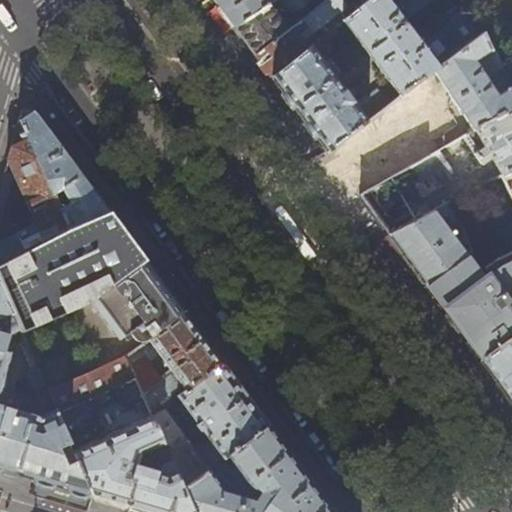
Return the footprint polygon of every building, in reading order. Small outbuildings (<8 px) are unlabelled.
[(213,0),(215,3),(235,28),(279,0),(213,0)] [(279,0),(235,28),(252,51),(255,56),(288,30),(277,16),(287,8),(290,13),(297,13),(306,6),(305,4),(312,0),(311,0),(279,0)] [(350,0),(357,11),(370,0),(325,0),(296,23),(304,35),(350,0)] [(406,18),(429,0),(370,0),(357,11),(344,20),(401,97),(425,78),(434,71),(474,40),(461,10),(449,19),(450,23),(423,42),(406,18)] [(305,52),(288,30),(255,56),(269,74),(272,78),(305,52)] [(332,30),(305,52),(272,78),(299,114),(327,152),(388,106),(384,100),(376,106),(369,96),(357,104),(334,75),(339,72),(329,58),(324,62),(320,56),(332,47),(328,41),(336,35),(332,30)] [(489,52),(493,50),(485,32),(474,40),(434,71),(450,95),(449,95),(458,109),(459,108),(474,130),(509,110),(511,108),(511,90),(511,88),(497,96),(491,87),(493,85),(493,83),(486,72),(484,72),(482,74),(475,62),(489,51),(489,52)] [(437,94),(425,78),(401,97),(388,106),(327,152),(347,178),(359,195),(437,151),(457,140),(461,137),(451,121),(411,145),(405,152),(404,151),(384,169),(370,151),(367,153),(364,149),(437,94)] [(511,116),(509,110),(474,130),(501,177),(511,170),(511,116)] [(29,140),(54,194),(63,190),(70,204),(60,209),(68,228),(108,212),(78,171),(34,112),(21,121),(29,140)] [(16,130),(23,143),(11,147),(9,154),(0,184),(0,264),(68,228),(60,209),(54,194),(29,140),(21,121),(19,121),(16,130)] [(501,177),(474,130),(461,137),(457,140),(477,174),(490,167),(497,179),(500,177),(501,177)] [(511,202),(511,170),(501,177),(500,177),(511,202)] [(466,255),(446,228),(456,222),(448,204),(431,212),(388,234),(405,256),(425,284),(466,255)] [(114,220),(108,212),(68,228),(0,264),(0,288),(19,333),(21,335),(73,312),(87,306),(146,263),(114,220)] [(511,253),(500,259),(498,259),(485,269),(488,275),(484,278),(466,255),(425,284),(457,328),(481,359),(511,337),(511,253)] [(125,358),(184,314),(166,290),(151,270),(146,263),(87,306),(73,312),(98,370),(125,358)] [(0,470),(92,497),(55,413),(40,420),(0,408),(0,397),(2,394),(4,390),(5,384),(3,378),(10,356),(5,354),(9,337),(19,333),(0,288),(0,470)] [(162,409),(178,398),(221,365),(199,335),(184,314),(125,358),(151,417),(162,409)] [(511,337),(481,359),(504,391),(511,401),(511,337)] [(151,417),(125,358),(98,370),(46,394),(55,413),(92,497),(107,502),(140,511),(192,511),(183,490),(151,417)] [(251,405),(221,365),(178,398),(211,443),(195,443),(190,446),(162,409),(151,417),(183,490),(208,471),(228,457),(267,427),(251,405)] [(35,394),(45,390),(36,371),(27,376),(35,394)] [(330,511),(305,478),(267,427),(228,457),(258,494),(255,501),(222,490),(208,471),(183,490),(192,511),(330,511)]
